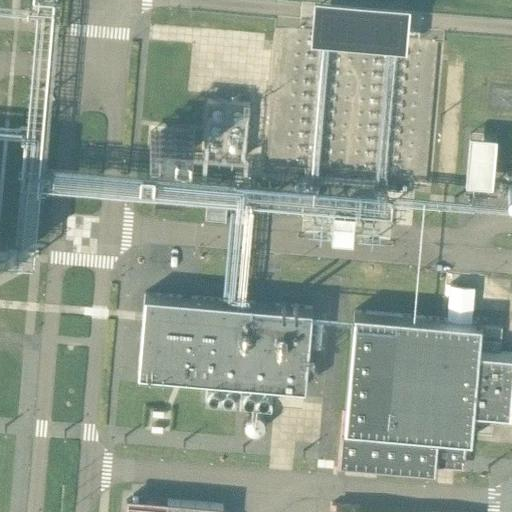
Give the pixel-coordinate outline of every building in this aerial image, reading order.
[(204,153),(243,156),(248,103),(208,100),(204,153)] [(500,183),(501,132),(473,131),(472,183),(500,183)] [(185,208),(187,194),(156,191),(154,205),(185,208)] [(228,199),(207,197),(205,218),(226,220),(228,199)] [(313,307),(145,292),(138,371),(306,386),(313,307)] [(345,406),(343,428),(466,439),(473,440),(476,410),(511,413),(511,353),(481,351),(484,321),(353,310),(345,406)] [(205,402),(234,404),(236,389),(206,386),(205,402)] [(240,389),(239,405),(270,407),(272,392),(240,389)] [(244,422),(244,423),(244,424),(244,425),(245,427),(246,428),(247,430),(248,430),(249,431),(250,432),(252,432),(254,432),(256,432),(258,432),(260,431),(261,430),(263,428),(264,427),(264,425),(265,423),(265,421),(264,419),(264,418),(263,417),(262,415),(261,414),(260,413),(258,412),(256,412),(253,412),(251,412),(249,413),(248,414),(246,415),(245,417),(245,418),(244,419),(244,421),(244,422)] [(127,495),(125,511),(223,511),(225,503),(127,495)]
